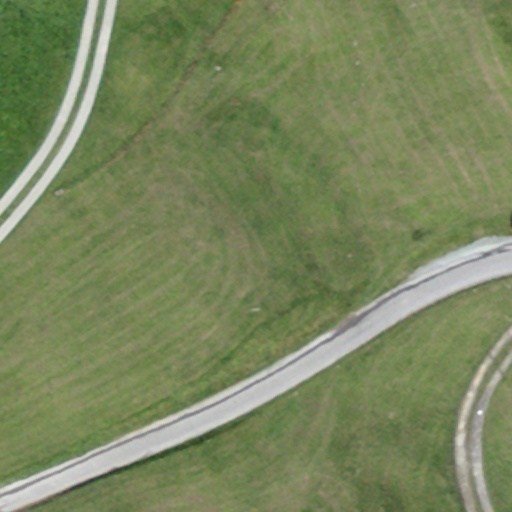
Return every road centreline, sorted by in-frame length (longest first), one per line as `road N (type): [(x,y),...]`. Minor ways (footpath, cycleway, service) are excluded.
road 1 (track): [(0,498),(266,400),(394,302),(511,254)]
road 2 (track): [(0,214),(66,125),(88,70),(101,0)]
road 3 (track): [(511,343),(467,421),(482,511)]
